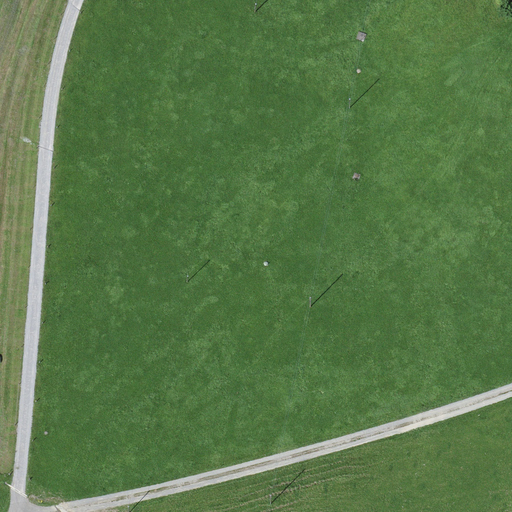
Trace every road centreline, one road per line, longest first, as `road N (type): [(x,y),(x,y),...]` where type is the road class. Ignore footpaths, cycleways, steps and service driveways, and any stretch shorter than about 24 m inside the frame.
road 1 (track): [(75,0),(47,90),(20,511)]
road 2 (track): [(64,511),(262,466),(511,390)]
